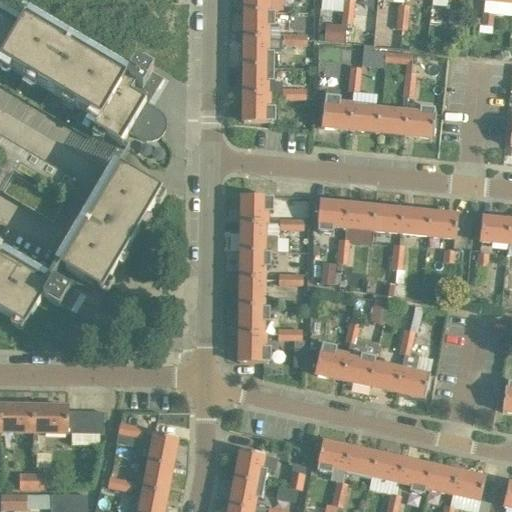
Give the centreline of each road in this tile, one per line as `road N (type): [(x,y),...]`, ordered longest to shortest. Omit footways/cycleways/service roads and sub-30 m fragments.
road 1 (residential): [(511,455),(239,397),(203,378)]
road 2 (residential): [(511,191),(210,161)]
road 3 (residential): [(210,161),(203,378)]
road 4 (residential): [(203,378),(0,374)]
road 5 (residential): [(215,0),(210,161)]
road 6 (residential): [(203,378),(205,472),(197,511)]
